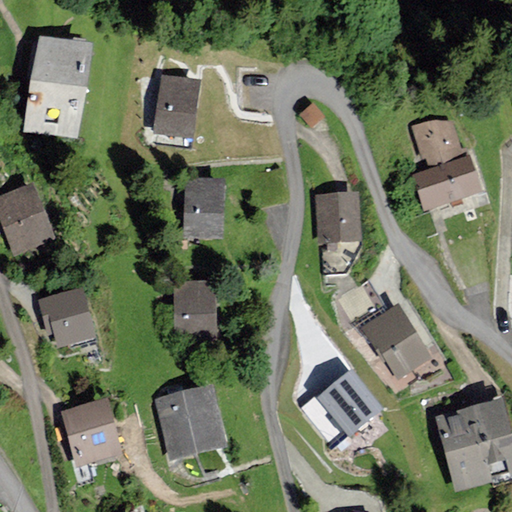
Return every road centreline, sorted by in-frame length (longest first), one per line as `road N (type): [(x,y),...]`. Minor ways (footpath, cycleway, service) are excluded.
road 1 (residential): [(511,356),(443,304),(398,246),(338,102),(303,84),(288,94),(282,110),(296,204),(268,396),(293,511)]
road 2 (residential): [(52,511),(30,388),(0,288)]
